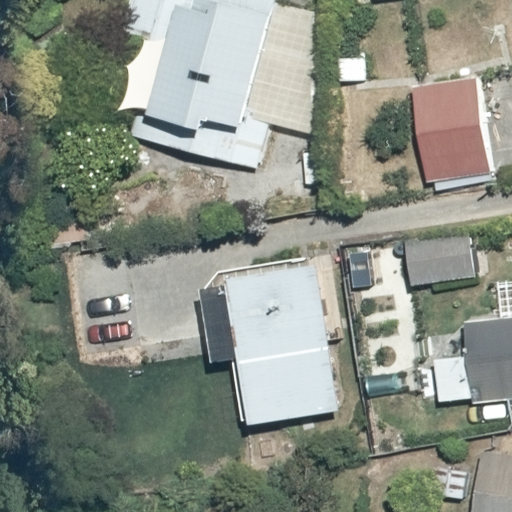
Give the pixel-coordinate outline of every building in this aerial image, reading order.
[(133,0),(101,93),(189,123),(181,147),(257,174),(273,127),(295,135),(337,15),(292,0),(133,0)] [(489,77),(413,82),(421,181),(434,180),(435,190),(497,186),(489,77)] [(376,237),(377,282),(483,279),(481,234),(376,237)] [(226,276),(228,289),(206,292),(216,361),(238,357),(248,425),(343,411),(321,262),(226,276)] [(464,331),(419,332),(420,373),(438,373),(439,403),(476,401),(476,407),(511,406),(511,425),(511,310),(463,312),(464,331)] [(511,511),(511,455),(481,452),(474,511),(511,511)]
